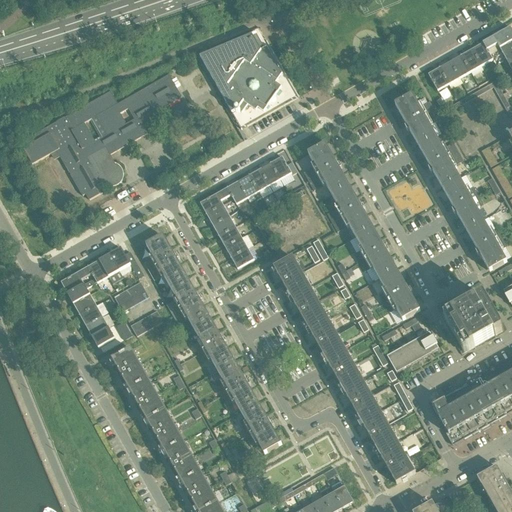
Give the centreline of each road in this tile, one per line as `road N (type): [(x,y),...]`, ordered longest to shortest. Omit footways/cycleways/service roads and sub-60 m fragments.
road 1 (residential): [(384,511),(331,416),(296,426),(167,197)]
road 2 (residential): [(165,511),(32,274)]
road 3 (residential): [(328,106),(438,299),(473,278)]
road 4 (residential): [(328,106),(511,2)]
road 5 (residential): [(456,471),(417,395),(511,338)]
road 6 (residential): [(167,197),(328,106)]
road 7 (secondary): [(0,52),(163,0)]
road 8 (residential): [(32,274),(167,197)]
